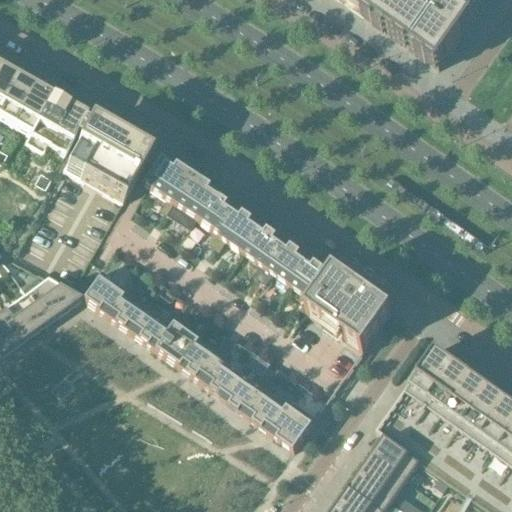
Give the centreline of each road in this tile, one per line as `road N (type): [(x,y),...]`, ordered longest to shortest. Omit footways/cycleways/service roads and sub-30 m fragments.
road 1 (secondary): [(29,0),(188,87),(511,309)]
road 2 (residential): [(0,26),(204,145),(436,305)]
road 3 (secondary): [(511,220),(329,89),(179,0)]
road 4 (residential): [(436,305),(288,511)]
road 5 (residential): [(438,121),(260,0)]
road 6 (residential): [(511,16),(438,121)]
road 7 (residential): [(78,511),(0,419)]
